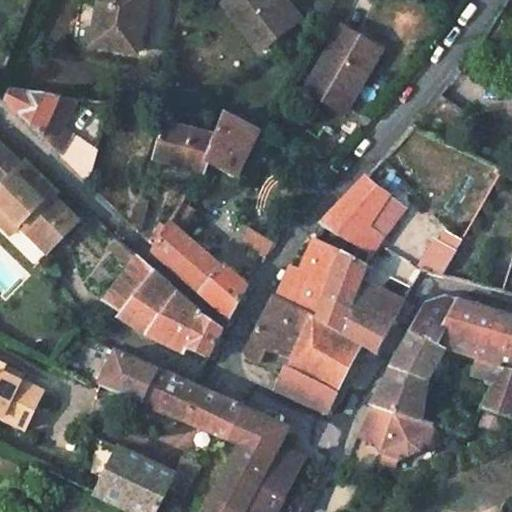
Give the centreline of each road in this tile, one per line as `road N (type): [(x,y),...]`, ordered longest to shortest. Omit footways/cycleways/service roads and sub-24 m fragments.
road 1 (residential): [(237,337),(302,224),(440,62),(482,0)]
road 2 (residential): [(237,337),(0,113)]
road 3 (residential): [(511,312),(427,289),(342,437)]
road 4 (residential): [(342,437),(229,383),(220,369),(237,337)]
